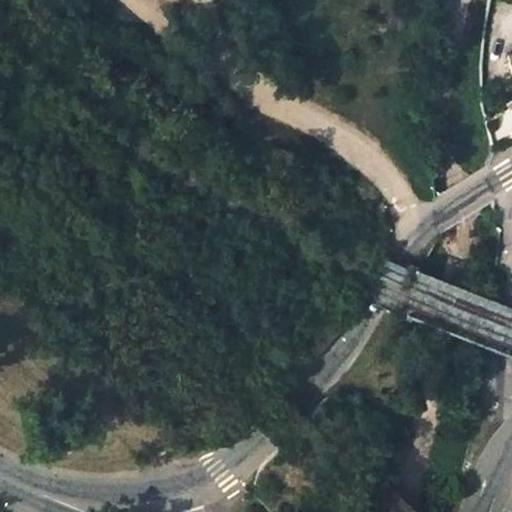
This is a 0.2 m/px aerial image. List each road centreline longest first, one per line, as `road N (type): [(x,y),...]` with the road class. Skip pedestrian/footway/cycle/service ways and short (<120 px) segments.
road 1 (unclassified): [(511,169),(436,212),(416,236),(309,413),(222,476),(187,488)]
road 2 (track): [(187,488),(0,302)]
road 3 (unclassified): [(187,488),(45,498)]
